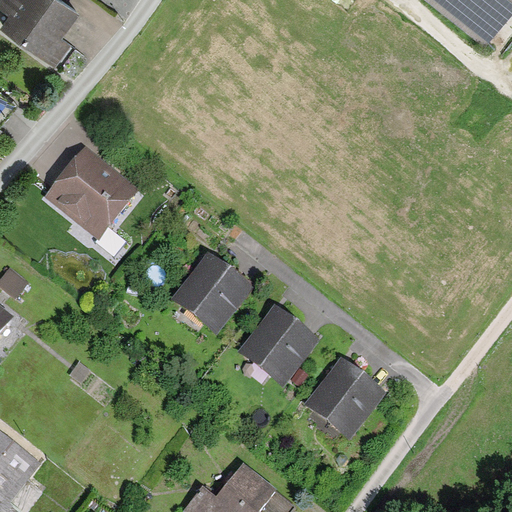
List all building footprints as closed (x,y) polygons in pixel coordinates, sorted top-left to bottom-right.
[(82,7),(71,0),(0,0),(13,9),(3,23),(57,61),(70,42),(61,36),(82,7)] [(511,10),(511,0),(442,0),(491,38),(511,10)] [(97,135),(45,197),(95,238),(137,186),(104,159),(113,148),(97,135)] [(253,289),(212,256),(176,301),(217,333),(253,289)] [(12,271),(0,284),(0,285),(16,299),(28,285),(12,271)] [(242,357),(279,386),(316,340),(278,310),(242,357)] [(0,333),(11,320),(0,311),(0,333)] [(344,360),(308,407),(350,440),(386,393),(344,360)] [(41,465),(0,430),(0,511),(18,511),(8,503),(41,465)] [(259,511),(278,488),(245,462),(219,495),(206,486),(185,511),(259,511)]
